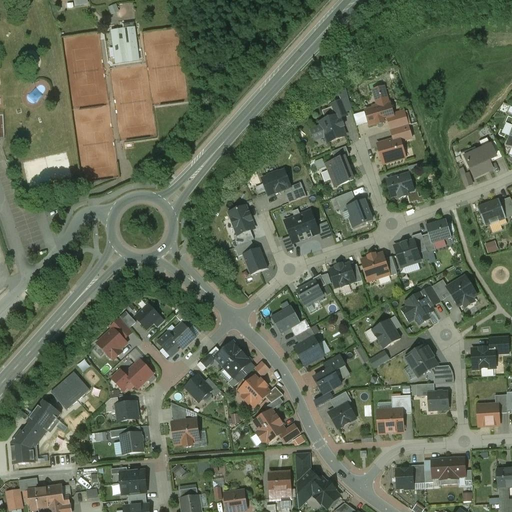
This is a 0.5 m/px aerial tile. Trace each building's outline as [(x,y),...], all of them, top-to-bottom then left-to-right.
[(133,29),(123,30),(124,38),(114,39),(117,60),(137,57),(133,29)] [(394,120),(390,105),(389,105),(387,99),(376,102),(378,106),(372,108),(373,109),(366,112),(370,127),(376,125),(377,126),(384,124),(384,123),(394,120)] [(337,119),(320,126),(328,146),(345,140),(337,119)] [(391,132),(394,141),(400,139),(401,143),(412,140),(408,127),(391,132)] [(394,141),(377,146),(383,165),(406,159),(401,143),(400,139),(394,141)] [(479,143),(483,150),(491,147),(496,159),(489,162),(490,165),(503,159),(495,142),(490,145),(487,139),(479,143)] [(483,150),(465,158),(474,179),(493,170),(490,165),(489,162),(496,159),(491,147),(483,150)] [(344,161),(327,168),(335,189),(352,182),(344,161)] [(417,166),(407,169),(409,174),(418,172),(417,166)] [(278,173),(268,177),(268,178),(262,180),(269,197),(279,193),(278,192),(284,190),(285,191),(291,189),(284,171),(278,174),(278,173)] [(408,175),(388,181),(393,197),(399,196),(400,199),(408,196),(407,194),(413,192),(408,175)] [(469,175),(462,177),(466,188),(473,186),(469,175)] [(506,220),(511,217),(511,202),(510,199),(500,203),(506,220)] [(499,200),(477,208),(485,228),(506,220),(500,203),(499,200)] [(364,204),(347,210),(354,228),(370,222),(364,204)] [(237,236),(255,229),(247,207),(229,214),(237,236)] [(306,239),(319,234),(310,213),(298,218),(306,239)] [(294,244),(306,239),(298,218),(285,222),(294,244)] [(444,223),(429,228),(434,245),(449,240),(444,223)] [(396,244),(402,267),(423,261),(416,238),(396,244)] [(243,255),(251,275),(271,268),(263,247),(243,255)] [(383,258),(364,263),(370,282),(388,276),(383,258)] [(336,269),(329,272),(335,290),(342,287),(343,289),(349,287),(349,285),(355,283),(350,268),(349,265),(343,267),(342,266),(336,268),(336,269)] [(357,266),(350,268),(355,283),(355,285),(363,282),(357,266)] [(313,280),(315,283),(315,282),(320,290),(327,286),(326,285),(322,278),(321,276),(313,280)] [(328,276),(322,278),(326,285),(331,283),(328,276)] [(448,289),(447,289),(452,296),(458,307),(477,296),(466,278),(448,289)] [(443,281),(432,288),(441,303),(452,296),(447,289),(448,289),(443,281)] [(315,283),(297,292),(306,308),(324,298),(320,290),(315,282),(315,283)] [(431,289),(422,294),(431,308),(440,303),(431,289)] [(422,294),(405,304),(417,322),(419,326),(429,320),(426,316),(431,314),(432,309),(431,308),(422,294)] [(135,319),(147,331),(154,324),(157,328),(164,322),(149,306),(135,319)] [(273,317),(283,334),(302,323),(292,306),(273,317)] [(130,328),(137,323),(128,311),(121,316),(130,328)] [(132,334),(120,321),(112,329),(113,331),(124,342),(132,334)] [(389,321),(372,332),(383,350),(400,340),(389,321)] [(195,338),(183,325),(170,336),(179,346),(183,350),(193,340),(195,338)] [(310,329),(295,338),(299,346),(313,339),(315,338),(310,329)] [(112,358),(113,359),(117,359),(120,356),(120,352),(119,351),(126,345),(124,342),(113,331),(98,345),(111,359),(112,358)] [(168,334),(158,343),(171,358),(178,351),(176,349),(179,346),(170,336),(168,334)] [(299,346),(295,349),(305,367),(323,357),(313,339),(299,346)] [(496,340),(491,340),(489,340),(489,341),(490,349),(494,349),(494,355),(507,354),(508,354),(508,353),(507,340),(507,339),(496,340)] [(233,343),(216,359),(225,369),(241,354),(237,350),(238,349),(233,343)] [(426,346),(406,358),(407,360),(405,361),(412,372),(414,371),(419,379),(429,372),(437,367),(433,360),(435,359),(428,348),(427,348),(426,346)] [(490,349),(473,350),(472,350),(472,351),(473,370),(473,371),(474,370),(495,369),(495,368),(494,355),(494,349),(490,349)] [(384,353),(369,362),(374,370),(389,360),(384,353)] [(241,354),(225,369),(234,378),(251,363),(245,357),(245,358),(241,354)] [(209,356),(197,367),(202,373),(214,362),(209,356)] [(153,375),(140,361),(124,376),(137,390),(153,375)] [(255,368),(263,377),(271,369),(263,361),(255,368)] [(449,367),(437,368),(437,367),(429,372),(433,379),(434,385),(454,384),(454,380),(453,375),(450,369),(449,367)] [(332,369),(314,379),(324,396),(342,386),(332,369)] [(53,391),(68,409),(89,392),(74,374),(53,391)] [(198,377),(186,389),(199,403),(211,392),(204,384),(198,377)] [(255,378),(239,392),(244,397),(242,399),(248,405),(250,403),(255,408),(265,398),(270,394),(265,389),(267,387),(261,381),(259,383),(255,378)] [(221,393),(209,380),(204,384),(211,392),(216,397),(221,393)] [(434,385),(416,386),(417,398),(428,398),(428,395),(434,394),(434,385)] [(275,389),(270,394),(265,398),(271,405),(280,399),(283,397),(275,389)] [(434,394),(428,395),(428,398),(429,412),(448,411),(447,393),(434,394)] [(111,400),(106,405),(106,414),(117,412),(116,406),(119,406),(118,399),(111,400)] [(271,405),(270,406),(273,411),(283,404),(280,399),(271,405)] [(11,445),(13,466),(35,464),(33,450),(60,415),(43,402),(27,424),(30,426),(23,434),(21,432),(11,445)] [(119,406),(116,406),(117,412),(118,423),(138,420),(136,404),(119,406)] [(184,410),(171,404),(173,424),(186,422),(184,410)] [(347,404),(329,414),(338,430),(356,420),(352,413),(353,413),(350,407),(349,408),(347,404)] [(270,406),(265,409),(268,414),(271,412),(273,411),(270,406)] [(497,407),(477,408),(479,430),(499,429),(497,407)] [(268,414),(254,423),(260,432),(256,435),(263,445),(266,442),(268,444),(279,437),(285,433),(285,432),(281,426),(282,426),(277,418),(276,418),(271,412),(268,414)] [(401,413),(379,414),(380,436),(402,435),(401,413)] [(231,424),(240,424),(241,414),(231,414),(231,424)] [(173,424),(172,424),(173,432),(172,432),(173,439),(174,439),(175,446),(184,445),(184,449),(192,448),(192,444),(199,443),(196,421),(186,422),(173,424)] [(294,426),(285,432),(285,433),(279,437),(285,445),(300,435),(294,426)] [(128,430),(110,433),(111,439),(121,438),(121,437),(129,436),(128,430)] [(107,432),(96,433),(97,442),(107,441),(107,432)] [(129,436),(121,437),(121,438),(124,456),(143,453),(140,434),(129,436)] [(465,460),(448,461),(450,486),(459,486),(459,479),(466,478),(466,472),(465,460)] [(441,487),(450,486),(448,461),(432,462),(432,472),(433,480),(440,480),(441,487)] [(178,477),(186,473),(181,464),(173,469),(178,477)] [(424,467),(411,467),(412,469),(413,485),(426,485),(425,473),(424,467)] [(405,470),(396,471),(397,490),(404,490),(405,491),(413,490),(413,485),(412,469),(405,469),(405,470)] [(511,470),(497,471),(498,489),(499,489),(508,489),(507,488),(511,488),(511,470)] [(432,472),(425,473),(426,485),(434,484),(433,480),(432,472)] [(121,475),(122,485),(145,483),(144,473),(121,475)] [(319,482),(310,473),(297,486),(297,491),(298,499),(298,508),(313,495),(315,497),(314,498),(321,505),(322,504),(327,510),(339,498),(334,492),(335,491),(328,484),(327,485),(322,480),(319,482)] [(289,474),(269,476),(270,493),(271,493),(271,501),(284,500),(284,501),(291,500),(290,491),(289,474)] [(122,485),(123,495),(146,493),(145,483),(122,485)] [(62,487),(27,491),(30,511),(34,511),(44,511),(44,510),(65,508),(62,487)] [(88,490),(89,498),(99,497),(98,489),(88,490)] [(196,489),(179,492),(181,500),(198,497),(196,489)] [(220,489),(214,490),(215,502),(222,501),(220,489)] [(508,489),(499,489),(499,501),(508,501),(508,489)] [(244,492),(224,495),(226,511),(236,511),(238,511),(248,509),(247,501),(245,501),(244,492)] [(473,493),(463,493),(463,503),(473,503),(473,493)] [(200,511),(198,497),(181,500),(182,511),(200,511)] [(499,501),(499,502),(499,511),(511,511),(511,500),(508,501),(499,501)]
